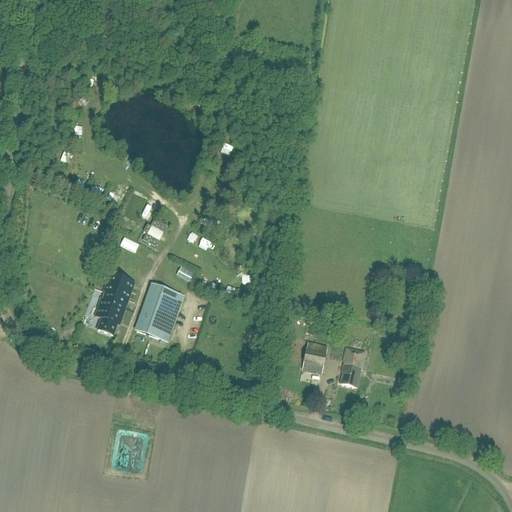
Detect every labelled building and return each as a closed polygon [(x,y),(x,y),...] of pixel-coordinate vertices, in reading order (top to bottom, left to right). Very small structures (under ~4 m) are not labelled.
[(156,214),(149,209),(144,217),(151,222),(156,214)] [(148,237),(152,229),(164,235),(167,229),(155,222),(151,228),(148,226),(143,234),(146,236),(143,243),(155,250),(159,243),(148,237)] [(118,328),(133,286),(108,277),(103,294),(104,294),(102,301),(100,301),(94,319),(101,321),(97,333),(112,338),(116,327),(118,328)] [(165,344),(181,299),(151,288),(135,334),(165,344)] [(320,377),(326,350),(307,345),(301,373),(320,377)] [(355,390),(364,355),(345,351),(342,364),(343,364),(340,374),(341,375),(338,386),(355,390)] [(306,376),(305,384),(324,385),(325,377),(306,376)]
